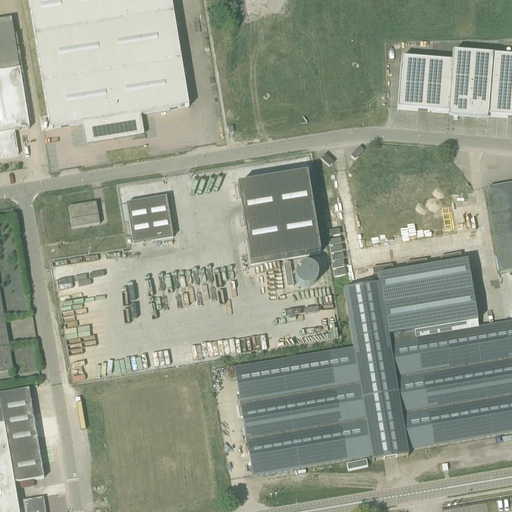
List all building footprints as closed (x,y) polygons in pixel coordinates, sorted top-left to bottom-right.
[(28,0),(35,37),(173,15),(170,0),(28,0)] [(254,19),(251,0),(248,0),(216,5),(219,25),(254,19)] [(291,0),(294,13),(317,10),(329,8),(328,0),(291,0)] [(344,26),(341,6),(329,8),(317,10),(320,30),(344,26)] [(320,30),(317,10),(294,13),(297,33),(320,30)] [(188,109),(173,15),(35,37),(50,131),(84,126),(87,144),(104,141),(104,142),(115,141),(114,140),(142,135),(139,117),(188,109)] [(0,158),(18,156),(14,132),(29,130),(19,69),(11,19),(0,21),(0,158)] [(257,39),(254,19),(219,25),(222,45),(257,39)] [(347,46),(344,26),(320,30),(323,49),(335,48),(347,46)] [(323,49),(320,30),(297,33),(300,53),(323,49)] [(260,59),(257,39),(222,45),(225,64),(260,59)] [(338,67),(335,48),(323,49),(300,53),(303,73),(338,67)] [(400,59),(396,110),(448,114),(447,119),(457,120),(486,122),(486,117),(511,119),(511,57),(452,53),(451,63),(400,59)] [(263,79),(260,59),(225,64),(228,84),(263,79)] [(341,87),(338,67),(303,73),(306,92),(341,87)] [(266,98),(263,79),(228,84),(231,104),(266,98)] [(344,107),(341,87),(306,92),(309,112),(344,107)] [(269,118),(266,98),(231,104),(234,124),(269,118)] [(250,266),(320,255),(306,175),(237,187),(250,266)] [(511,185),(487,190),(501,275),(511,273),(511,185)] [(126,205),(132,245),(173,238),(166,198),(126,205)] [(99,225),(96,203),(68,208),(72,230),(99,225)] [(462,207),(456,209),(459,228),(466,227),(462,207)] [(283,264),(287,287),(293,286),(289,263),(283,264)] [(377,287),(387,344),(478,329),(467,263),(377,278),(378,286),(377,286),(377,287)] [(377,287),(355,291),(345,293),(344,291),(343,291),(352,350),(356,369),(390,364),(387,344),(377,287)] [(511,323),(478,329),(387,344),(390,364),(356,369),(352,350),(233,370),(252,478),(371,458),(372,463),(374,463),(373,462),(406,456),(406,458),(408,457),(407,452),(511,434),(511,323)] [(81,350),(82,353),(90,352),(90,354),(95,354),(94,339),(84,340),(84,350),(81,350)] [(0,373),(12,372),(8,346),(0,347),(0,373)] [(0,511),(45,511),(43,499),(17,503),(14,485),(44,480),(28,390),(0,395),(0,511)]
